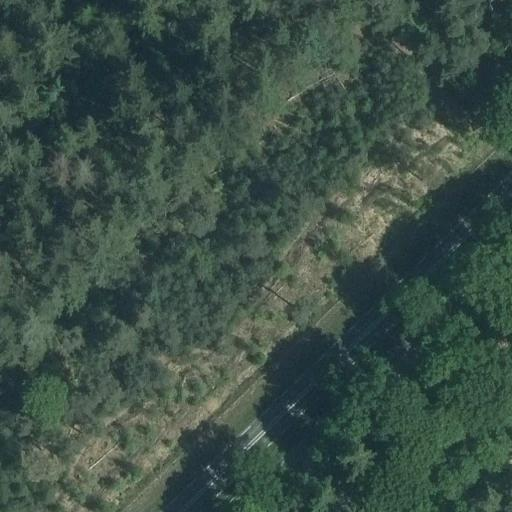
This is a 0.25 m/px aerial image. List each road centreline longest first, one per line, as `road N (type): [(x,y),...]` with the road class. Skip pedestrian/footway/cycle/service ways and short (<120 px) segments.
road 1 (primary): [(178,511),(511,190)]
road 2 (unclassified): [(239,511),(511,249)]
